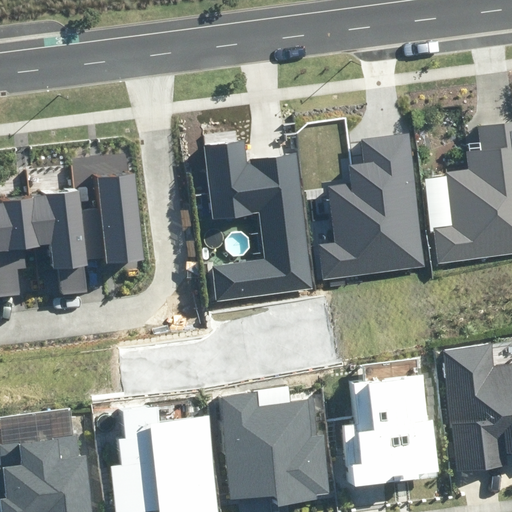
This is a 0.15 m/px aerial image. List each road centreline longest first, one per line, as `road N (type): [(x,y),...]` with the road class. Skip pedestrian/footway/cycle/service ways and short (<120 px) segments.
road 1 (residential): [(0,328),(130,313),(166,286),(143,55)]
road 2 (residential): [(511,8),(143,55)]
road 3 (residential): [(143,55),(0,72)]
